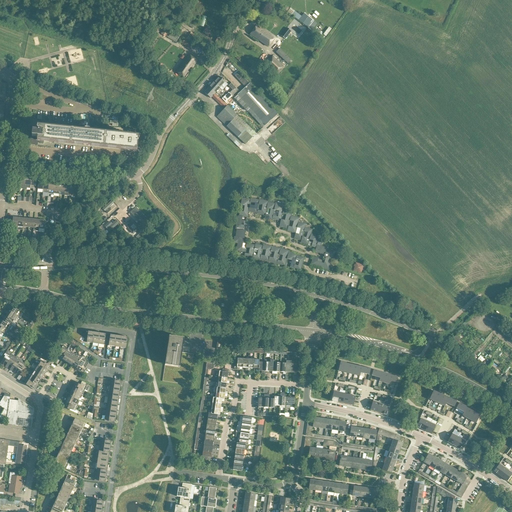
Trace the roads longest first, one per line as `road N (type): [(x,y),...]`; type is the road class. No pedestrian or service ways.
road 1 (unclassified): [(45,268),(53,242),(99,194),(142,171),(166,124),(235,38),(243,0)]
road 2 (residential): [(107,511),(133,336),(101,327)]
road 3 (tertiary): [(104,306),(312,330)]
road 4 (tertiary): [(226,276),(45,268)]
road 5 (residential): [(24,165),(84,171),(86,155),(25,149)]
road 6 (residential): [(421,437),(304,404)]
